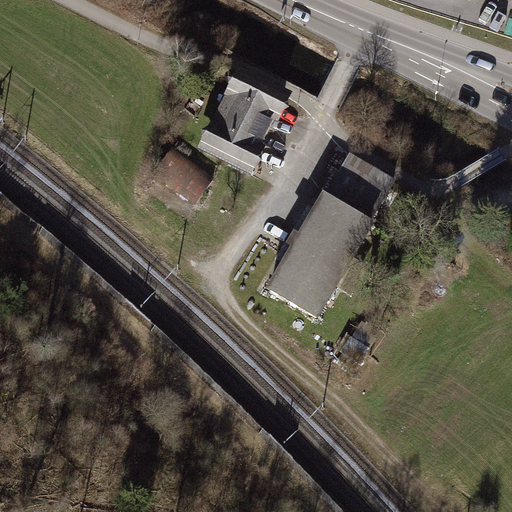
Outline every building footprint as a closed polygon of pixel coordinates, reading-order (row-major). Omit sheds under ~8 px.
[(283,100),(240,79),(206,149),(249,170),(283,100)] [(213,180),(172,151),(155,175),(195,205),(213,180)] [(371,220),(394,182),(351,157),(328,195),(371,220)] [(370,228),(324,201),(271,292),(317,319),(370,228)] [(366,348),(353,340),(344,354),(356,362),(366,348)]
